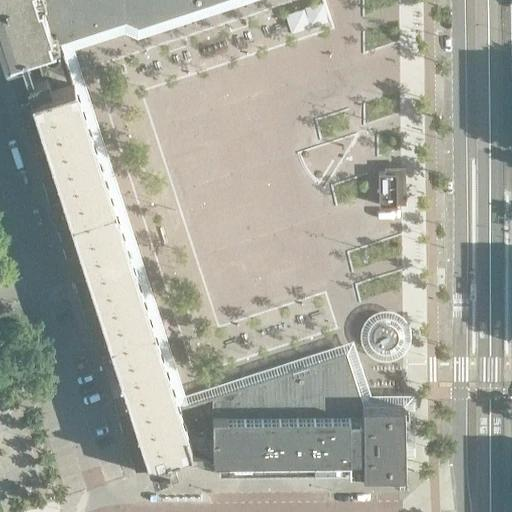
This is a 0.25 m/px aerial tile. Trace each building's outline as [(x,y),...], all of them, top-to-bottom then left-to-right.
[(96,29),(95,0),(0,0),(0,50),(3,59),(54,43),(96,29)] [(95,0),(96,29),(124,20),(137,26),(162,18),(161,0),(95,0)] [(201,5),(200,0),(161,0),(162,18),(201,5)] [(191,446),(73,81),(61,85),(57,72),(26,81),(32,99),(18,107),(135,470),(151,468),(148,460),(177,450),(191,446)] [(403,200),(402,168),(387,168),(387,171),(378,171),(379,204),(396,204),(396,200),(403,200)] [(296,201),(295,233),(307,233),(308,223),(317,224),(318,202),(296,201)] [(403,338),(403,333),(403,328),(401,324),(398,320),(394,317),(390,316),(385,315),(380,316),(376,317),(372,320),(369,324),(367,329),(367,334),(367,338),(369,343),(372,346),(376,349),(380,351),(385,352),(390,351),(392,350),(394,349),(395,349),(397,348),(398,346),(399,345),(401,343),(402,340),(403,338)] [(404,472),(403,413),(403,403),(371,403),(362,391),(359,391),(346,351),(310,363),(212,395),(212,459),(217,459),(220,474),(346,473),(349,457),(362,457),(362,473),(404,472)]
